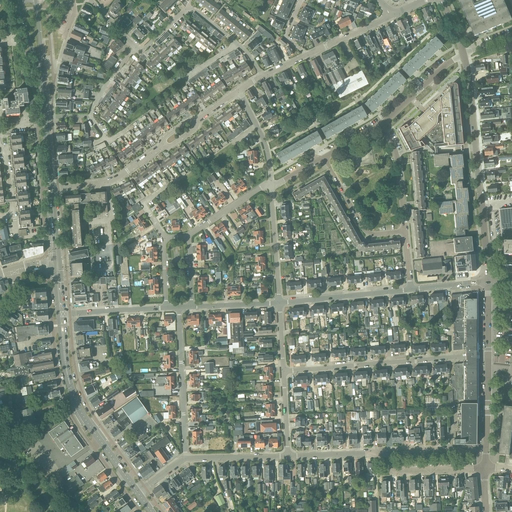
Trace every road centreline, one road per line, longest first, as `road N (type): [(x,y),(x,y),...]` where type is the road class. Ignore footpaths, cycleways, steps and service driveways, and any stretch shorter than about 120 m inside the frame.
road 1 (residential): [(487,281),(463,54)]
road 2 (residential): [(487,356),(283,371)]
road 3 (residential): [(185,458),(178,307)]
road 4 (unclassified): [(279,303),(410,289)]
road 5 (residential): [(323,158),(366,231),(405,231)]
